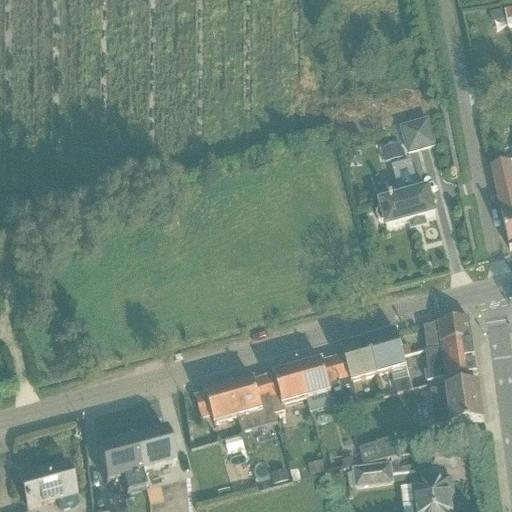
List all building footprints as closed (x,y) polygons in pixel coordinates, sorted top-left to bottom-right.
[(503,113),(482,117),(484,129),(505,125),(503,113)] [(427,123),(402,130),(409,155),(434,148),(427,123)] [(511,164),(491,169),(510,252),(511,253),(511,164)] [(418,194),(415,185),(415,184),(419,184),(418,182),(395,189),(396,190),(399,189),(401,198),(393,201),(392,199),(389,200),(390,202),(380,204),(381,210),(380,210),(378,211),(377,212),(376,214),(376,215),(376,216),(376,218),(376,219),(377,221),(377,222),(378,222),(379,223),(381,224),(382,224),(383,224),(385,224),(386,230),(435,216),(428,191),(418,194)] [(435,348),(471,344),(469,323),(433,327),(435,348)] [(374,382),(404,373),(394,339),(364,348),(374,382)] [(435,348),(441,392),(477,388),(471,344),(435,348)] [(374,382),(364,348),(337,356),(347,389),(374,382)] [(304,405),(327,399),(318,364),(294,371),(304,405)] [(304,405),(294,371),(270,378),(280,412),(304,405)] [(234,423),(258,416),(249,383),(224,390),(234,423)] [(445,432),(482,428),(477,388),(441,392),(445,432)] [(234,423),(224,390),(200,396),(209,430),(234,423)] [(422,409),(425,392),(406,390),(403,407),(422,409)] [(140,477),(174,467),(165,432),(130,442),(140,477)] [(144,491),(140,477),(130,442),(114,446),(115,449),(96,454),(105,486),(122,482),(126,496),(144,491)] [(22,511),(30,511),(73,499),(63,466),(13,481),(22,511)] [(391,466),(356,473),(362,496),(396,489),(391,466)] [(413,511),(453,511),(450,482),(411,486),(413,511)] [(204,511),(205,501),(178,501),(178,511),(204,511)]
